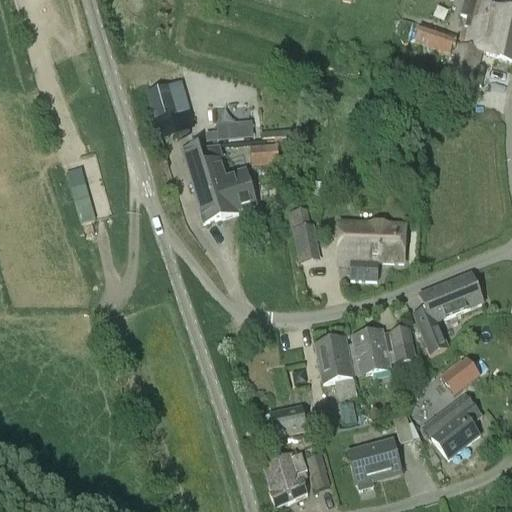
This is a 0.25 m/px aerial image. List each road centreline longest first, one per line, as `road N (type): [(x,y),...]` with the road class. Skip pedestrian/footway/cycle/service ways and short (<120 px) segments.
road 1 (residential): [(511,249),(385,299),(272,318),(227,304),(161,237)]
road 2 (tertiary): [(252,511),(161,237)]
road 3 (tertiary): [(161,237),(87,0)]
road 4 (residential): [(380,511),(474,484),(511,459)]
road 5 (track): [(144,184),(134,204),(126,287),(111,289),(103,271)]
